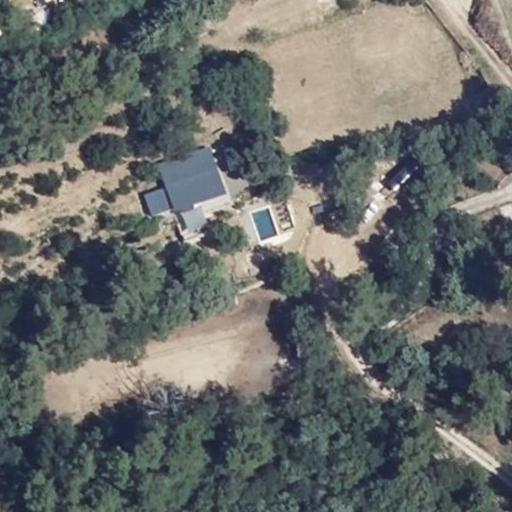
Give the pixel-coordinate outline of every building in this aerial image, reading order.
[(306,10),(300,0),(285,0),(277,4),(286,21),(306,10)] [(462,112),(444,89),(429,110),(438,129),(462,112)] [(211,148),(159,163),(180,238),(207,231),(199,203),(225,196),(211,148)] [(164,202),(156,181),(113,195),(120,217),(164,202)] [(511,239),(511,220),(501,214),(488,235),(508,246),(511,239)]
